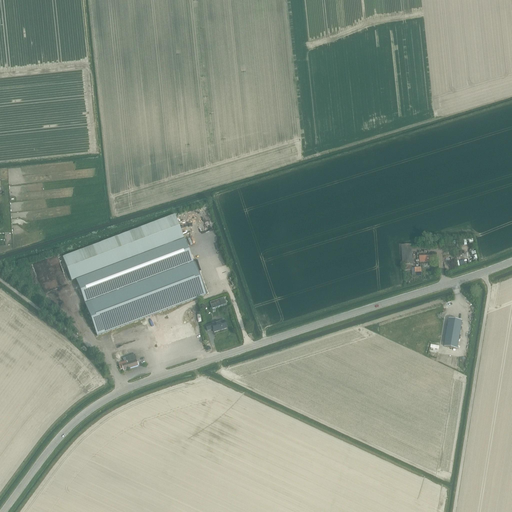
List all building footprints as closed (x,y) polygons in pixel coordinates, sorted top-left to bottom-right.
[(174,215),(62,257),(71,281),(75,279),(97,336),(205,296),(183,239),(174,215)] [(401,245),(402,265),(412,265),(411,245),(401,245)] [(437,259),(437,253),(419,254),(419,262),(433,261),(433,259),(437,259)] [(152,321),(113,330),(116,344),(159,334),(161,340),(146,343),(145,340),(134,343),(135,348),(122,351),(123,356),(143,352),(143,354),(146,353),(145,348),(200,335),(198,327),(190,329),(188,322),(194,321),(192,310),(154,319),(155,323),(153,324),(152,321)] [(461,321),(448,319),(444,347),(457,349),(461,321)] [(214,333),(226,329),(224,321),(211,325),(205,326),(207,332),(213,330),(214,333)] [(125,370),(138,366),(135,355),(126,357),(127,361),(121,363),(123,369),(125,369),(125,370)]
